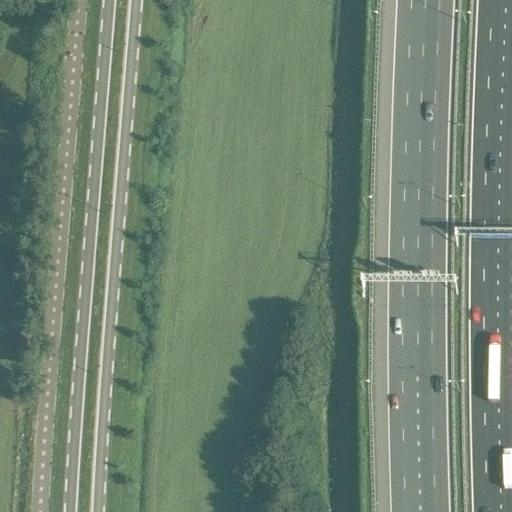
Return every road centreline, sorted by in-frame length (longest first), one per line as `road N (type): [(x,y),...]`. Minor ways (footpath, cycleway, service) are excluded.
road 1 (secondary): [(109,0),(72,511)]
road 2 (secondary): [(100,511),(135,0)]
road 3 (motorway): [(501,511),(505,0)]
road 4 (motorway): [(424,0),(421,511)]
